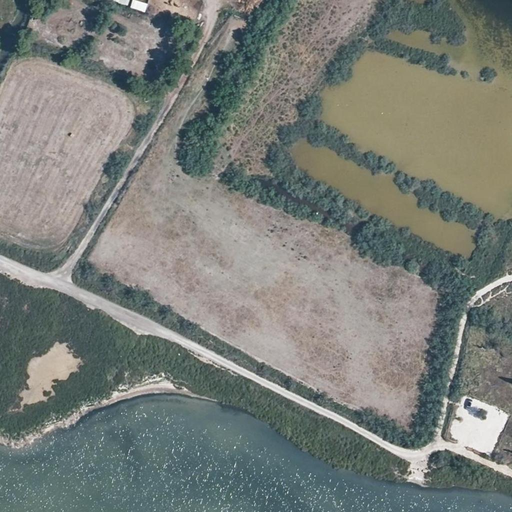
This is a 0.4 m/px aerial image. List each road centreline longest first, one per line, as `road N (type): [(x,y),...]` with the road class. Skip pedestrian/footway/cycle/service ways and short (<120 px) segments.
road 1 (track): [(59,281),(155,128),(200,35)]
road 2 (track): [(431,449),(472,302),(511,278)]
